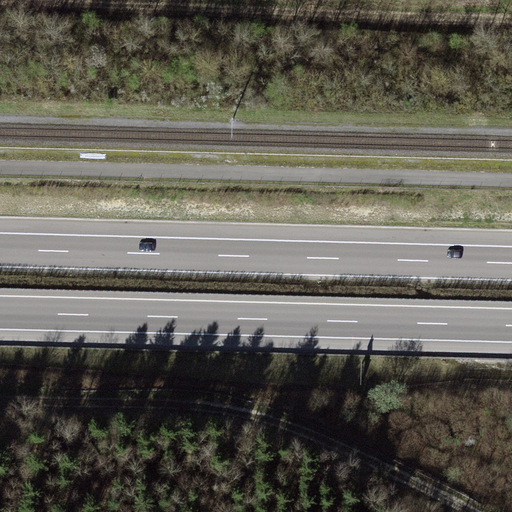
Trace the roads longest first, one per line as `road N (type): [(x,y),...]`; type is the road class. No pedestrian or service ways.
road 1 (track): [(511,23),(0,4)]
road 2 (motorway): [(0,312),(511,326)]
road 3 (motorway): [(511,263),(0,250)]
road 4 (track): [(474,511),(266,419),(180,402),(0,394)]
